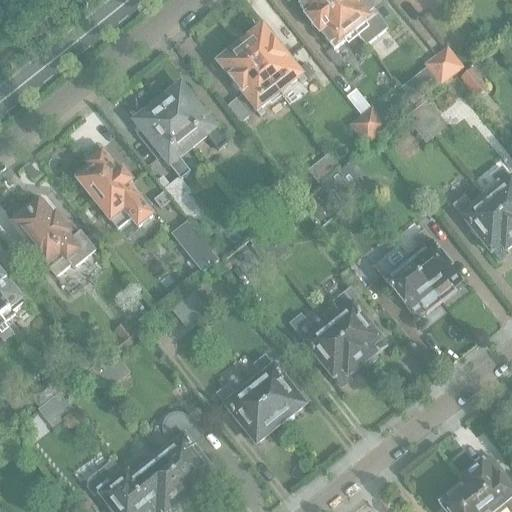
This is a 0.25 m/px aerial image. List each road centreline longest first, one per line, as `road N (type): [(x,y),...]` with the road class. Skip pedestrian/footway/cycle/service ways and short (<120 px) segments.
road 1 (residential): [(313,511),(511,354)]
road 2 (residential): [(0,154),(195,0)]
road 3 (tertiary): [(0,104),(131,0)]
